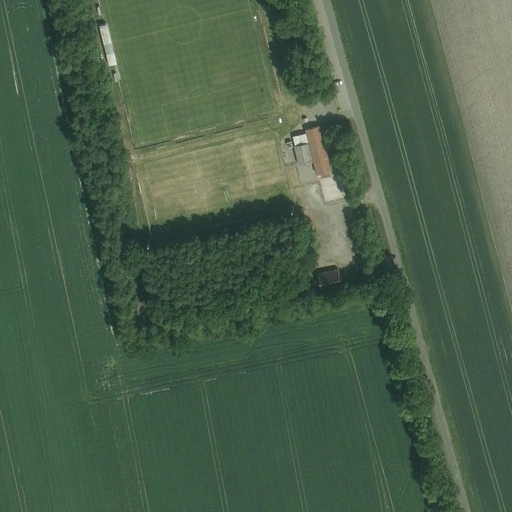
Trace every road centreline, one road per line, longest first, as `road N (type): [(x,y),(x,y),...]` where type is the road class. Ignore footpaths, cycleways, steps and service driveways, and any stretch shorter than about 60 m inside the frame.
road 1 (unclassified): [(326,0),(466,511)]
road 2 (track): [(444,511),(390,322),(411,310)]
